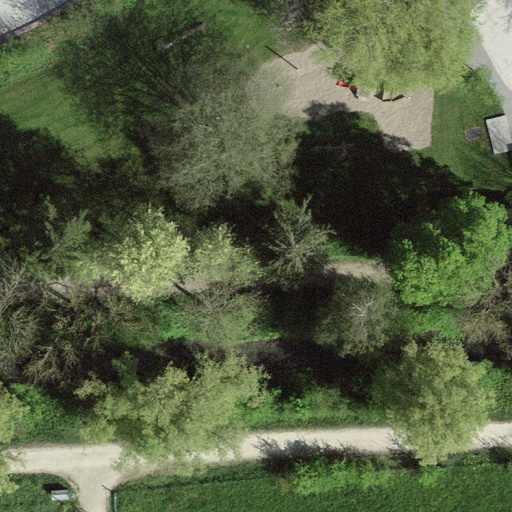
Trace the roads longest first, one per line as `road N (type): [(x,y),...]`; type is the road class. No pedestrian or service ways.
road 1 (track): [(0,289),(511,263)]
road 2 (track): [(93,460),(511,433)]
